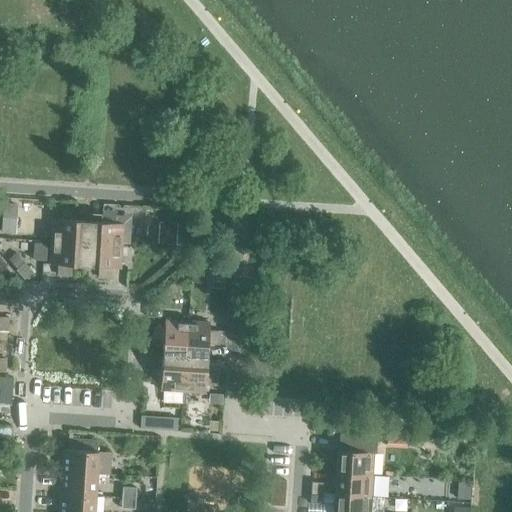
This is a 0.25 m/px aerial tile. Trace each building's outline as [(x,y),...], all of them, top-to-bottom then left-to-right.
[(52,219),(50,242),(85,244),(87,222),(73,221),(74,210),(60,209),(60,220),(52,219)] [(87,222),(85,244),(121,246),(122,224),(114,223),(115,213),(102,212),(101,222),(87,222)] [(158,224),(157,244),(175,245),(176,225),(158,224)] [(70,265),(84,266),(85,244),(50,242),(49,264),(57,265),(56,275),(70,276),(70,265)] [(33,243),(32,260),(45,260),(46,244),(33,243)] [(85,244),(84,266),(98,267),(97,278),(111,278),(111,268),(119,269),(121,246),(85,244)] [(15,253),(8,259),(16,269),(23,263),(15,253)] [(192,270),(191,283),(203,284),(203,270),(192,270)] [(163,341),(162,355),(184,357),(186,321),(164,320),(163,328),(153,327),(152,341),(163,341)] [(186,321),(184,357),(207,358),(207,344),(218,345),(219,331),(208,331),(209,323),(186,321)] [(159,390),(182,392),(184,357),(162,355),(161,369),(150,368),(150,382),(160,383),(159,390)] [(184,357),(182,392),(204,393),(205,385),(215,386),(216,373),(206,372),(207,358),(184,357)] [(141,417),(140,429),(175,431),(176,419),(141,417)] [(337,451),(335,473),(371,475),(372,453),(375,453),(376,436),(338,434),(337,451)] [(60,472),(96,474),(108,475),(109,453),(96,452),(97,441),(67,440),(67,450),(61,450),(60,472)] [(60,472),(59,494),(94,496),(96,474),(60,472)] [(335,473),(334,494),(369,497),(371,475),(335,473)] [(269,505),(282,506),(284,481),(270,480),(269,505)] [(310,482),(310,493),(323,494),(324,483),(310,482)] [(457,483),(457,498),(469,499),(469,484),(457,483)] [(122,487),(121,498),(134,499),(135,488),(122,487)] [(323,494),(310,493),(309,503),(323,504),(323,494)] [(59,494),(57,511),(93,511),(94,496),(59,494)] [(334,494),(332,511),(368,511),(369,497),(334,494)] [(134,499),(121,498),(120,508),(134,509),(134,499)]
